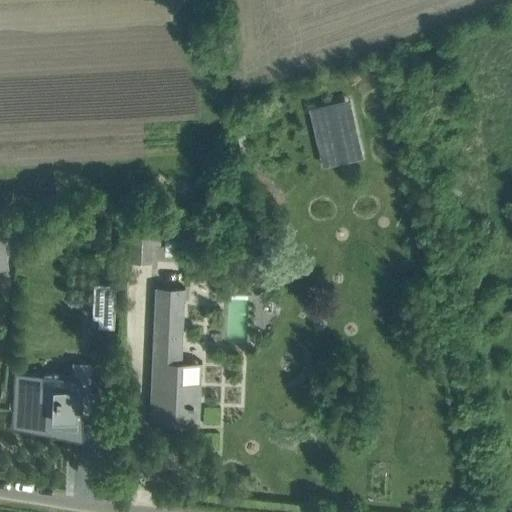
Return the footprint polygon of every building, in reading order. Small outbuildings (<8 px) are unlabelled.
[(256,164),(239,179),(271,216),(288,201),(256,164)] [(130,223),(129,260),(153,261),(155,224),(130,223)] [(4,240),(0,240),(0,272),(9,271),(4,240)] [(185,286),(156,285),(150,403),(156,404),(155,420),(200,422),(201,401),(200,401),(201,381),(180,380),(181,362),(182,362),(185,286)] [(110,325),(111,315),(105,315),(105,318),(98,317),(98,315),(97,315),(96,325),(110,325)] [(39,387),(40,375),(19,374),(17,426),(76,428),(77,416),(97,417),(98,389),(92,389),(93,361),(73,360),(72,388),(39,387)]
